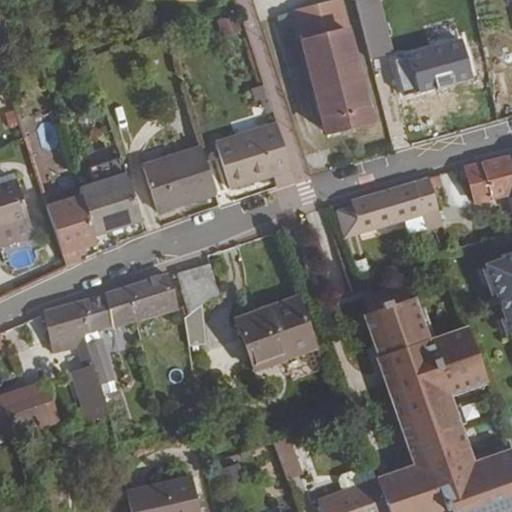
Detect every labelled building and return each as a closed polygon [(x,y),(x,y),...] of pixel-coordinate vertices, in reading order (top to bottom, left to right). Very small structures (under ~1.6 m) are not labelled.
[(0,25),(9,22),(5,11),(0,12),(0,25)] [(241,31),(235,16),(216,22),(222,37),(241,31)] [(390,54),(382,24),(362,30),(370,59),(390,54)] [(373,123),(348,27),(300,40),(325,136),(373,123)] [(471,77),(461,40),(391,61),(402,96),(471,77)] [(272,113),(262,85),(250,90),(253,99),(259,98),(265,115),(272,113)] [(295,182),(276,124),(214,143),(229,190),(272,177),(276,188),(295,182)] [(202,150),(201,148),(142,167),(157,213),(216,194),(202,150)] [(511,154),(463,168),(473,205),(508,196),(511,211),(511,154)] [(126,174),(121,158),(89,168),(94,184),(126,174)] [(141,222),(126,174),(94,184),(79,188),(81,196),(94,237),(141,222)] [(443,227),(428,177),(365,196),(350,200),(352,207),(361,233),(362,234),(363,234),(423,217),(427,232),(443,227)] [(0,246),(34,236),(16,180),(0,185),(0,246)] [(81,196),(46,207),(62,256),(97,245),(94,237),(81,196)] [(361,233),(352,207),(337,211),(345,238),(361,233)] [(511,258),(486,268),(511,337),(511,258)] [(218,296),(209,265),(177,275),(189,315),(201,306),(212,297),(218,296)] [(178,310),(169,274),(84,301),(89,332),(86,334),(89,345),(101,341),(97,331),(111,326),(112,329),(178,310)] [(316,348),(297,297),(235,320),(254,372),(316,348)] [(511,511),(511,451),(476,462),(456,398),(491,386),(471,328),(434,341),(421,299),(366,318),(415,468),(380,480),(390,511),(511,511)] [(89,332),(84,301),(45,312),(51,343),(72,338),(86,334),(89,332)] [(205,345),(201,306),(189,315),(185,317),(189,347),(205,345)] [(115,380),(109,360),(94,365),(101,386),(115,380)] [(101,386),(94,365),(81,369),(76,371),(88,409),(94,406),(106,403),(101,386)] [(0,443),(59,421),(47,381),(25,388),(0,396),(0,443)] [(189,429),(186,411),(161,416),(166,433),(189,429)] [(307,474),(294,435),(278,441),(292,478),(307,474)] [(244,477),(238,464),(222,470),(227,483),(244,477)] [(198,511),(191,479),(128,492),(133,511),(198,511)] [(390,511),(380,480),(319,501),(322,511),(390,511)]
